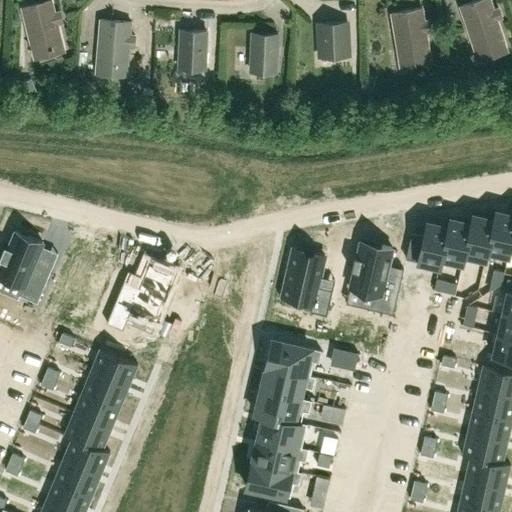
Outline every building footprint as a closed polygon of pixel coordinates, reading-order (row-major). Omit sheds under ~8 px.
[(25,22),(30,21),(37,52),(63,45),(51,0),(48,0),(21,7),(25,22)] [(504,41),(490,0),(476,0),(460,6),(465,21),(470,20),(479,49),(504,41)] [(430,54),(422,7),(391,13),(394,29),(398,28),(404,59),(430,54)] [(95,74),(126,76),(131,21),(100,19),(95,74)] [(348,54),(347,21),(318,22),(320,56),(348,54)] [(206,30),(181,29),(179,67),(204,68),(206,30)] [(277,33),(252,32),(250,70),(276,71),(277,33)] [(473,213),(462,261),(463,261),(465,253),(485,258),(496,210),(495,209),(493,218),(473,213)] [(511,213),(496,210),(485,258),(486,258),(487,254),(507,259),(511,237),(511,213)] [(450,217),(439,265),(440,265),(442,257),(462,261),(473,213),(472,213),(470,222),(450,217)] [(410,236),(405,257),(439,265),(450,217),(449,217),(447,225),(426,220),(422,239),(410,236)] [(0,257),(3,259),(0,265),(0,274),(23,284),(19,294),(37,301),(53,263),(37,256),(43,241),(15,229),(8,245),(5,244),(0,254),(0,257)] [(360,239),(350,286),(374,292),(371,307),(393,312),(403,267),(388,263),(392,246),(360,239)] [(101,278),(111,253),(82,241),(63,285),(80,292),(74,306),(104,318),(118,285),(101,278)] [(293,247),(281,298),(307,304),(306,309),(327,314),(333,289),(318,285),(325,254),(293,247)] [(120,290),(99,340),(116,347),(134,304),(158,313),(164,299),(166,300),(172,285),(170,284),(176,269),(150,258),(134,296),(120,290)] [(493,274),(490,289),(502,282),(503,276),(493,274)] [(508,290),(503,311),(511,312),(511,277),(507,276),(504,289),(508,290)] [(436,278),(434,288),(446,290),(448,281),(436,278)] [(457,283),(455,293),(467,295),(469,286),(457,283)] [(511,312),(503,311),(499,332),(511,334),(511,312)] [(464,314),(462,323),(472,326),(474,316),(464,314)] [(462,323),(460,333),(471,336),(474,326),(472,326),(462,323)] [(63,331),(60,338),(71,343),(74,335),(63,331)] [(511,334),(499,332),(494,354),(511,358),(511,334)] [(272,337),(266,364),(315,375),(315,374),(310,373),(313,359),(318,360),(321,348),(272,337)] [(100,346),(91,368),(128,384),(138,362),(100,346)] [(443,352),(442,360),(453,363),(455,355),(443,352)] [(511,368),(483,362),(478,385),(511,392),(511,368)] [(266,364),(260,387),(311,399),(311,398),(300,396),(302,384),(312,387),(315,375),(266,364)] [(48,366),(45,374),(56,378),(59,371),(48,366)] [(91,368),(82,389),(120,405),(128,384),(91,368)] [(45,374),(42,381),(53,386),(56,378),(45,374)] [(511,392),(478,385),(473,407),(511,416),(511,392)] [(260,387),(255,411),(307,423),(307,422),(300,420),(303,409),(308,410),(311,399),(260,387)] [(82,389),(73,410),(111,426),(120,405),(82,389)] [(435,390),(433,398),(445,401),(446,393),(435,390)] [(433,398),(431,406),(443,408),(445,401),(433,398)] [(511,416),(473,407),(468,429),(507,439),(511,418),(511,416)] [(30,409),(27,417),(38,421),(41,414),(30,409)] [(73,410),(64,432),(109,451),(110,450),(102,447),(111,426),(73,410)] [(255,411),(255,412),(263,413),(257,436),(308,448),(308,447),(301,445),(307,423),(255,411)] [(27,417),(24,424),(35,429),(38,421),(27,417)] [(468,429),(462,452),(510,463),(510,462),(502,460),(507,439),(468,429)] [(72,436),(64,456),(101,472),(109,451),(64,432),(64,433),(72,436)] [(424,435),(423,443),(434,446),(436,438),(424,435)] [(257,436),(252,459),(301,470),(297,469),(300,458),(305,459),(308,448),(257,436)] [(423,443),(421,451),(432,453),(434,446),(423,443)] [(13,451),(10,459),(21,463),(24,456),(13,451)] [(462,452),(462,453),(471,455),(466,476),(505,485),(510,463),(462,452)] [(64,456),(55,477),(92,493),(101,472),(64,456)] [(10,459),(7,466),(18,471),(21,463),(10,459)] [(252,459),(246,485),(290,495),(293,481),(298,482),(301,470),(252,459)] [(466,476),(461,499),(500,507),(505,485),(466,476)] [(55,477),(46,499),(78,511),(84,511),(92,493),(55,477)] [(414,480),(412,487),(424,490),(426,482),(414,480)] [(412,487),(410,495),(422,498),(424,490),(412,487)] [(250,505),(248,511),(302,511),(303,506),(268,498),(265,508),(250,505)] [(78,511),(46,499),(40,511),(78,511)] [(461,499),(457,511),(498,511),(500,507),(461,499)]
